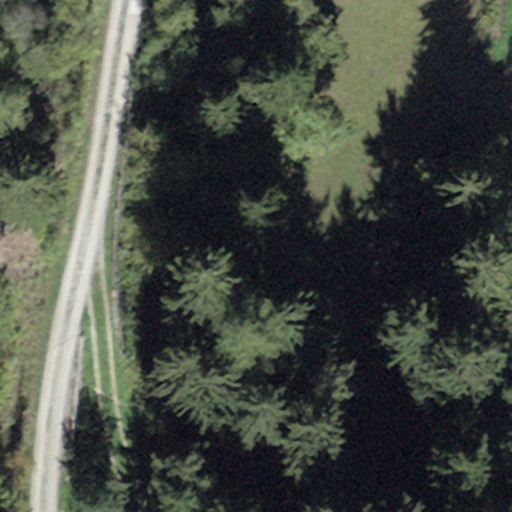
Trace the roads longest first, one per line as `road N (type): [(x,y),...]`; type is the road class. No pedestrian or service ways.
road 1 (track): [(132,0),(46,511)]
road 2 (track): [(88,253),(125,438),(160,511)]
